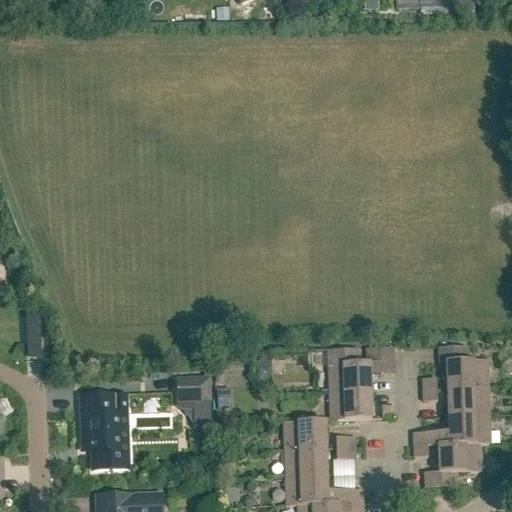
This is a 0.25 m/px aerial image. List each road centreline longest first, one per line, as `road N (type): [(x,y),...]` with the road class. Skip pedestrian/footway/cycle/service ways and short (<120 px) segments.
road 1 (residential): [(0,373),(26,387),(41,418),(43,511)]
road 2 (residential): [(407,376),(409,423),(396,448),(398,511)]
